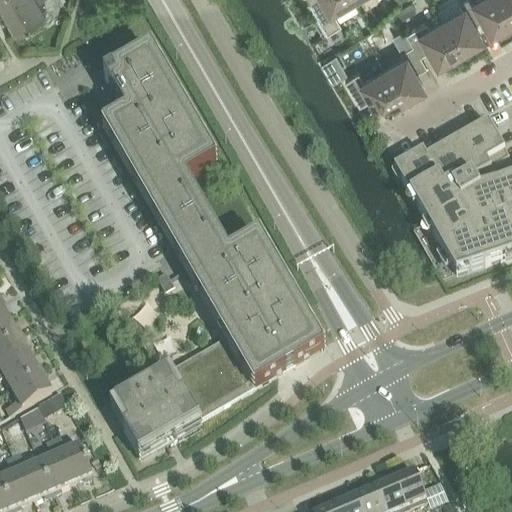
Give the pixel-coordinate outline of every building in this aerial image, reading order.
[(0,0),(0,1),(6,12),(25,0),(0,0)] [(25,0),(6,12),(12,22),(8,25),(13,33),(46,14),(39,1),(41,0),(25,0)] [(336,15),(356,3),(354,0),(314,0),(310,2),(328,33),(341,25),(336,15)] [(443,22),(461,52),(462,51),(467,52),(473,48),(475,44),(482,39),(474,25),(485,19),(473,0),(466,0),(460,4),(464,10),(443,22)] [(511,21),(499,0),(473,0),(485,19),(493,33),(511,21)] [(511,0),(499,0),(511,21),(511,0)] [(403,7),(394,12),(399,21),(408,16),(403,7)] [(414,45),(420,56),(421,56),(431,50),(439,64),(447,60),(452,61),(458,57),(460,52),(461,52),(443,22),(431,29),(427,23),(407,34),(413,46),(414,45)] [(406,58),(385,70),(402,100),(404,99),(408,101),(415,97),(416,92),(424,88),(416,73),(427,67),(421,56),(420,56),(414,45),(413,46),(402,52),(406,58)] [(104,79),(110,89),(102,93),(118,121),(110,126),(104,130),(126,168),(148,206),(169,243),(174,251),(174,252),(176,254),(188,275),(191,281),(213,318),(228,344),(213,352),(214,354),(191,367),(191,366),(172,376),(171,374),(165,377),(140,392),(115,407),(116,409),(129,430),(124,434),(125,436),(139,460),(140,460),(164,445),(165,445),(168,450),(177,444),(175,440),(175,439),(199,425),(200,425),(256,392),(256,393),(274,382),(276,381),(285,376),(295,370),(325,353),(324,350),(303,315),(282,278),(259,239),(256,242),(229,257),(213,229),(186,183),(217,166),(195,128),(173,90),(151,52),(146,55),(121,70),(104,79)] [(402,100),(385,70),(365,82),(359,72),(345,80),(360,106),(373,98),(381,113),(389,108),(393,109),(400,105),(401,101),(402,100)] [(394,170),(396,173),(400,170),(406,179),(403,181),(402,181),(401,182),(411,200),(416,197),(421,206),(418,208),(417,209),(437,244),(444,242),(457,278),(505,262),(505,260),(504,260),(503,257),(511,254),(511,182),(497,188),(491,172),(510,161),(488,125),(459,141),(461,146),(452,151),(451,148),(450,146),(427,160),(423,154),(394,170)] [(157,283),(165,298),(176,292),(167,277),(157,283)] [(6,307),(1,299),(0,299),(0,324),(8,320),(2,309),(6,307)] [(0,349),(23,336),(18,329),(14,331),(8,320),(0,324),(0,349)] [(27,344),(23,336),(0,349),(0,374),(30,357),(24,347),(27,344)] [(0,383),(5,381),(12,393),(44,374),(40,366),(36,368),(30,357),(0,374),(0,383)] [(44,374),(12,393),(18,405),(6,412),(10,419),(52,395),(45,384),(49,382),(44,374)] [(55,416),(67,410),(61,398),(49,404),(55,416)] [(38,411),(30,415),(36,427),(44,424),(38,411)] [(60,440),(53,443),(72,487),(84,482),(85,486),(94,482),(79,447),(66,453),(60,440)] [(61,492),(72,487),(53,443),(46,446),(52,459),(39,465),(54,500),(62,496),(61,492)] [(21,457),(14,460),(32,504),(44,499),(46,503),(54,500),(39,465),(26,470),(21,457)] [(0,481),(0,483),(12,511),(22,511),(21,509),(32,504),(14,460),(6,463),(12,476),(0,481)] [(414,474),(394,483),(406,511),(415,511),(428,506),(414,474)] [(0,511),(12,511),(0,483),(0,511)] [(382,511),(406,511),(394,483),(374,492),(382,511)] [(359,511),(382,511),(374,492),(354,500),(359,511)] [(359,511),(354,500),(334,509),(335,511),(359,511)]
